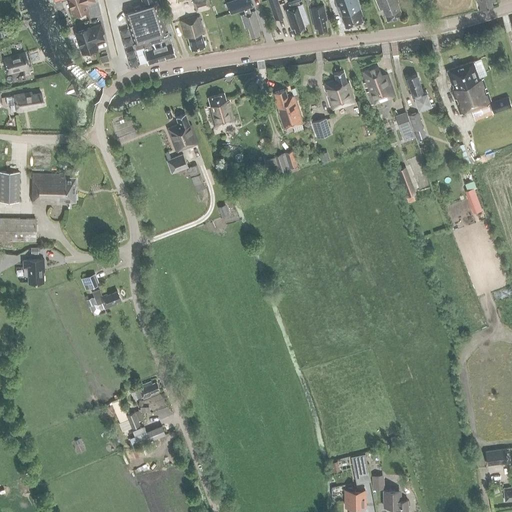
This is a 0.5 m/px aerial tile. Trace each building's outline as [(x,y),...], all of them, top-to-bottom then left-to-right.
[(94,0),(93,0),(68,0),(74,15),(87,10),(85,2),(87,2),(87,3),(94,0)] [(194,0),(193,1),(196,12),(209,8),(206,0),(194,0)] [(250,0),(232,0),(227,2),(230,13),(244,9),(245,13),(240,15),(245,29),(248,28),(251,38),(259,35),(258,31),(261,30),(254,10),(250,11),(249,7),(253,6),(250,0)] [(268,0),(275,19),(283,16),(277,0),(268,0)] [(294,27),(295,31),(305,28),(303,24),(308,23),(302,4),(299,5),(298,1),(299,0),(287,0),(289,4),(290,3),(291,8),(285,10),(291,28),(294,27)] [(333,0),(339,16),(341,15),(346,28),(362,22),(359,11),(361,10),(357,0),(333,0)] [(382,9),(387,20),(402,15),(397,3),(400,2),(399,0),(375,0),(379,10),(382,9)] [(477,0),(480,11),(493,7),(491,2),(494,2),(493,0),(477,0)] [(167,30),(172,29),(169,23),(167,21),(161,23),(155,4),(140,8),(139,5),(133,7),(134,10),(125,13),(135,44),(135,50),(136,50),(136,47),(143,47),(148,63),(175,55),(167,30)] [(317,27),(318,31),(327,30),(324,19),(326,19),(323,5),(310,8),(314,28),(317,27)] [(188,37),(191,50),(205,46),(201,33),(204,32),(199,15),(180,21),(185,38),(188,37)] [(92,27),(75,33),(83,54),(96,49),(94,42),(103,39),(101,35),(103,34),(100,25),(92,28),(92,27)] [(3,58),(7,73),(28,67),(24,52),(3,58)] [(107,55),(99,57),(101,63),(109,61),(107,55)] [(473,62),(446,71),(453,90),(450,91),(453,100),(455,100),(456,105),(455,105),(459,116),(461,115),(488,105),(491,113),(511,106),(508,96),(490,102),(487,93),(485,93),(484,90),(485,89),(482,79),(480,80),(473,62)] [(366,82),(364,83),(371,104),(394,97),(387,75),(381,77),(377,66),(362,71),(366,82)] [(336,82),(323,85),(331,110),(354,103),(348,83),(346,84),(343,72),(334,75),(336,82)] [(416,75),(406,78),(411,95),(412,95),(413,98),(414,98),(418,109),(429,105),(424,90),(421,91),(416,75)] [(293,127),(294,131),(303,128),(301,124),(302,124),(293,95),(287,97),(284,89),(273,92),(276,100),(274,101),(283,130),(293,127)] [(15,105),(10,105),(11,112),(34,108),(33,106),(43,105),(41,93),(31,94),(31,92),(14,95),(15,105)] [(210,104),(208,105),(214,126),(233,121),(227,99),(226,100),(224,92),(207,96),(210,104)] [(406,111),(395,115),(402,134),(412,130),(406,111)] [(408,115),(416,139),(424,136),(417,112),(408,115)] [(178,123),(168,127),(176,150),(197,142),(190,124),(189,124),(184,113),(175,117),(178,123)] [(325,118),(312,122),(316,137),(330,133),(325,118)] [(450,130),(447,121),(441,123),(444,132),(450,130)] [(296,166),(292,151),(282,154),(287,169),(296,166)] [(171,172),(187,166),(182,152),(166,159),(171,172)] [(327,160),(324,152),(318,154),(321,162),(327,160)] [(286,169),(281,154),(273,157),(278,172),(286,169)] [(273,157),(263,160),(267,175),(278,172),(273,157)] [(195,190),(204,187),(195,164),(186,167),(195,190)] [(412,195),(402,168),(394,171),(404,198),(412,195)] [(0,201),(18,202),(19,172),(0,171),(0,201)] [(60,172),(32,171),(32,202),(59,203),(59,201),(75,202),(75,178),(60,177),(60,172)] [(482,210),(473,188),(464,191),(473,214),(482,210)] [(227,213),(224,203),(217,206),(221,215),(227,213)] [(34,218),(0,217),(0,239),(34,240),(34,218)] [(43,259),(22,259),(23,267),(24,267),(24,274),(26,276),(27,276),(27,282),(43,282),(42,266),(43,266),(43,259)] [(85,290),(99,285),(95,273),(81,279),(85,290)] [(92,292),(97,305),(101,303),(103,309),(115,305),(114,302),(119,300),(115,292),(105,296),(105,294),(102,295),(99,289),(92,292)] [(95,304),(92,297),(86,299),(89,307),(95,304)] [(134,392),(137,398),(141,397),(142,399),(149,396),(148,394),(158,390),(155,383),(151,384),(150,382),(138,387),(139,390),(134,392)] [(138,425),(133,412),(125,415),(130,428),(138,425)] [(148,439),(163,433),(160,425),(145,432),(148,439)] [(505,449),(486,452),(487,465),(506,462),(505,449)] [(364,455),(352,457),(354,469),(354,472),(367,470),(364,455)] [(340,471),(338,460),(331,462),(333,472),(340,471)] [(385,488),(384,474),(371,475),(372,489),(385,488)] [(511,501),(511,485),(511,488),(503,489),(505,502),(511,501)] [(365,490),(345,490),(345,507),(350,507),(349,511),(363,511),(363,507),(365,507),(365,490)] [(394,511),(407,511),(407,500),(400,500),(400,495),(396,496),(395,491),(383,491),(383,507),(395,507),(394,511)]
